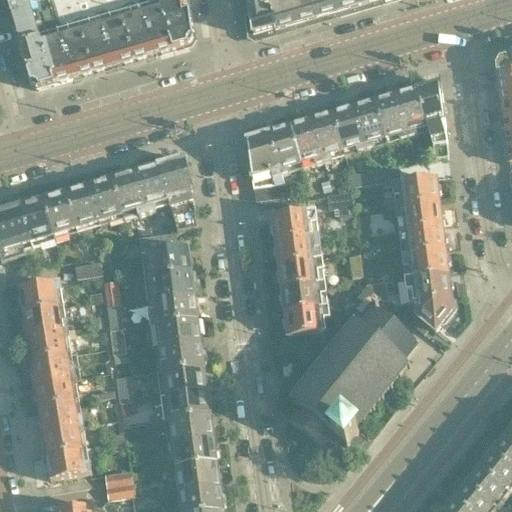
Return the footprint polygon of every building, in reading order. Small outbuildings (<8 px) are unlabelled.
[(62,35),(53,5),(60,3),(58,0),(33,0),(11,7),(10,7),(8,7),(13,24),(12,28),(13,33),(17,36),(20,48),(41,41),(60,36),(62,35)] [(194,43),(187,0),(136,0),(140,11),(155,59),(190,49),(194,43)] [(266,0),(247,0),(253,33),(260,37),(275,32),(266,0)] [(288,0),(266,0),(275,32),(281,31),(282,32),(297,28),(288,0)] [(311,0),(288,0),(297,28),(317,22),(311,0)] [(334,0),(311,0),(317,22),(339,16),(334,0)] [(360,9),(356,0),(334,0),(339,16),(360,9)] [(379,0),(356,0),(360,9),(381,3),(379,0)] [(155,59),(140,11),(121,17),(135,65),(155,59)] [(121,17),(100,23),(114,71),(135,65),(121,17)] [(100,23),(80,30),(94,76),(114,71),(100,23)] [(80,30),(62,35),(60,36),(73,82),(94,76),(80,30)] [(60,36),(41,41),(54,88),(73,82),(60,36)] [(41,41),(20,48),(32,90),(38,93),(54,88),(41,41)] [(511,53),(510,57),(510,59),(501,62),(496,63),(497,69),(499,84),(511,82),(511,53)] [(511,82),(499,84),(499,86),(496,90),(497,95),(501,98),(504,121),(511,120),(511,82)] [(417,93),(429,135),(437,162),(449,161),(440,92),(439,87),(435,88),(417,93)] [(429,135),(417,93),(395,100),(407,142),(429,135)] [(407,142),(395,100),(374,106),(386,148),(407,142)] [(386,148),(374,106),(353,112),(365,153),(373,152),(386,148)] [(365,153),(353,112),(333,118),(345,159),(365,153)] [(345,159),(333,118),(311,124),(323,166),(325,172),(333,169),(331,163),(345,159)] [(511,120),(504,121),(504,124),(501,127),(502,132),(506,135),(507,143),(511,142),(511,120)] [(323,166),(311,124),(289,131),(301,172),(323,166)] [(301,172),(289,131),(269,137),(282,178),(301,172)] [(285,189),(282,178),(269,137),(247,143),(247,147),(254,192),(255,192),(257,205),(288,200),(285,189)] [(196,212),(191,197),(194,196),(189,180),(191,180),(186,165),(185,161),(158,169),(169,205),(173,219),(196,212)] [(169,205),(158,169),(157,170),(154,168),(147,170),(146,173),(135,176),(148,219),(157,217),(154,209),(169,205)] [(393,173),(374,176),(376,188),(393,187),(402,186),(401,183),(399,171),(393,173)] [(148,219),(135,176),(126,179),(123,177),(116,179),(115,182),(112,183),(123,218),(137,214),(139,222),(148,219)] [(374,176),(349,179),(351,192),(376,188),(374,176)] [(441,197),(441,192),(438,191),(437,182),(426,183),(426,179),(401,183),(402,186),(393,187),(395,200),(401,199),(402,211),(440,206),(439,198),(441,197)] [(100,186),(91,189),(101,226),(123,220),(123,218),(112,183),(111,183),(108,182),(101,184),(100,186)] [(294,188),(285,189),(288,200),(296,199),(294,188)] [(91,189),(68,196),(79,233),(101,226),(91,189)] [(45,202),(43,203),(53,240),(79,233),(68,196),(56,199),(54,197),(46,200),(45,202)] [(354,209),(352,197),(327,201),(328,213),(354,209)] [(31,207),(20,210),(32,253),(41,251),(39,245),(53,240),(43,203),(41,204),(39,202),(32,204),(31,207)] [(440,206),(402,211),(396,212),(398,224),(404,223),(405,235),(443,231),(442,222),(444,221),(444,216),(441,214),(440,206)] [(20,210),(0,215),(0,244),(2,253),(0,254),(1,266),(26,258),(25,255),(32,253),(20,210)] [(198,233),(196,216),(196,212),(173,219),(177,236),(198,233)] [(316,215),(272,221),(273,229),(271,231),(272,236),(274,237),(275,245),(314,240),(312,227),(317,226),(316,215)] [(443,231),(405,235),(399,236),(401,249),(407,248),(408,258),(446,254),(445,246),(447,244),(447,240),(444,238),(443,231)] [(192,276),(188,251),(186,237),(139,243),(144,282),(192,276)] [(319,239),(314,240),(275,245),(276,253),(274,255),(275,260),(277,261),(278,269),(317,264),(315,252),(320,251),(319,239)] [(446,254),(408,258),(402,259),(404,272),(410,271),(411,283),(449,277),(448,270),(451,268),(450,263),(447,262),(446,254)] [(317,264),(278,269),(280,277),(277,279),(278,284),(281,285),(282,293),(320,288),(318,276),(323,275),(322,263),(317,264)] [(107,278),(105,265),(78,269),(80,282),(107,278)] [(362,271),(351,273),(352,281),(363,280),(362,271)] [(192,276),(144,282),(147,306),(195,300),(193,289),(196,287),(195,279),(192,278),(192,276)] [(449,277),(411,283),(405,283),(407,296),(413,296),(414,307),(422,307),(453,303),(451,294),(454,292),(453,287),(450,286),(449,277)] [(117,286),(105,287),(108,311),(120,310),(117,286)] [(62,287),(24,292),(20,293),(21,301),(19,303),(20,308),(23,310),(24,318),(65,312),(62,287)] [(325,287),(320,288),(282,293),(283,301),(280,303),(281,308),(284,309),(285,316),(323,311),(321,299),(326,298),(325,287)] [(299,387),(298,389),(300,391),(292,401),(289,399),(288,401),(295,406),(285,419),(283,419),(284,422),(285,422),(327,456),(327,457),(330,457),(330,456),(340,443),(345,447),(344,448),(347,450),(360,434),(357,432),(363,424),(365,426),(367,424),(365,422),(372,413),(374,415),(376,413),(374,411),(381,402),(383,404),(385,402),(383,400),(390,391),(392,393),(394,391),(391,389),(399,380),(401,382),(403,380),(400,378),(408,369),(410,371),(412,369),(405,363),(419,346),(378,313),(379,311),(376,308),(380,302),(367,292),(347,317),(352,322),(351,323),(354,325),(346,334),(344,332),(342,334),(345,336),(337,345),(335,343),(333,345),(336,347),(328,356),(326,354),(324,356),(327,358),(319,367),(317,365),(316,367),(318,369),(310,378),(308,376),(307,378),(309,380),(302,389),(299,387)] [(195,300),(147,306),(150,329),(201,323),(200,319),(197,318),(195,300)] [(453,303),(422,307),(422,312),(416,313),(417,320),(436,335),(442,328),(445,327),(456,313),(455,304),(453,303)] [(323,311),(285,316),(286,324),(283,326),(284,331),(287,333),(288,341),(326,336),(325,323),(329,322),(328,311),(323,311)] [(65,312),(24,318),(25,325),(23,327),(24,332),(26,334),(28,342),(69,336),(65,312)] [(105,330),(104,320),(95,321),(97,332),(105,330)] [(201,323),(150,329),(154,354),(201,348),(199,329),(201,327),(201,323)] [(107,342),(105,330),(97,332),(98,343),(107,342)] [(114,335),(117,354),(129,352),(126,333),(114,335)] [(72,359),(70,344),(76,343),(75,335),(69,336),(28,342),(29,349),(26,351),(27,356),(30,357),(31,365),(72,359)] [(201,348),(154,354),(157,377),(204,371),(201,348)] [(128,357),(117,358),(114,359),(115,366),(129,364),(128,357)] [(72,359),(31,365),(32,372),(30,375),(31,379),(34,382),(35,389),(76,383),(72,359)] [(204,371),(157,377),(160,401),(207,395),(204,371)] [(134,404),(131,380),(117,382),(120,406),(134,404)] [(76,383),(35,389),(36,396),(34,398),(34,403),(37,405),(39,414),(79,408),(76,383)] [(207,395),(160,401),(163,425),(211,419),(207,395)] [(137,428),(134,404),(120,406),(123,430),(137,428)] [(79,408),(39,414),(40,420),(37,422),(38,427),(41,428),(42,437),(83,431),(79,408)] [(211,419),(163,425),(166,448),(214,442),(212,432),(215,430),(214,422),(211,421),(211,419)] [(83,431),(42,437),(43,444),(41,446),(42,451),(44,452),(46,460),(86,454),(83,431)] [(511,496),(511,446),(504,441),(500,446),(498,445),(494,450),(494,453),(479,472),(510,498),(511,496)] [(214,442),(166,448),(169,472),(217,466),(214,442)] [(86,454),(46,460),(47,467),(45,469),(45,474),(48,476),(49,484),(90,478),(86,454)] [(217,466),(169,472),(172,496),(220,490),(217,466)] [(499,511),(510,498),(479,472),(475,477),(473,476),(468,482),(469,484),(462,492),(460,492),(456,497),(457,499),(454,503),(465,511),(499,511)] [(132,477),(106,480),(107,492),(133,489),(132,477)] [(135,501),(134,494),(133,489),(107,492),(109,504),(135,501)] [(220,490),(172,496),(174,511),(223,511),(226,510),(224,502),(222,501),(220,490)] [(465,511),(454,503),(446,511),(465,511)]
